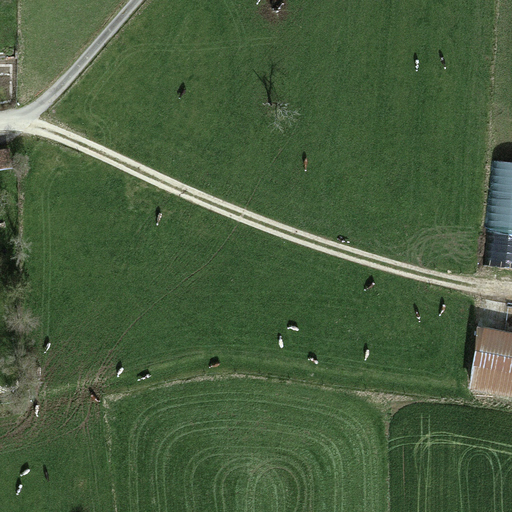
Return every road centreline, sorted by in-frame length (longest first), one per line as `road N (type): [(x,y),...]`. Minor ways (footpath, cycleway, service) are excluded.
road 1 (track): [(511,289),(420,273),(278,229),(14,117)]
road 2 (residential): [(0,120),(36,107),(136,0)]
